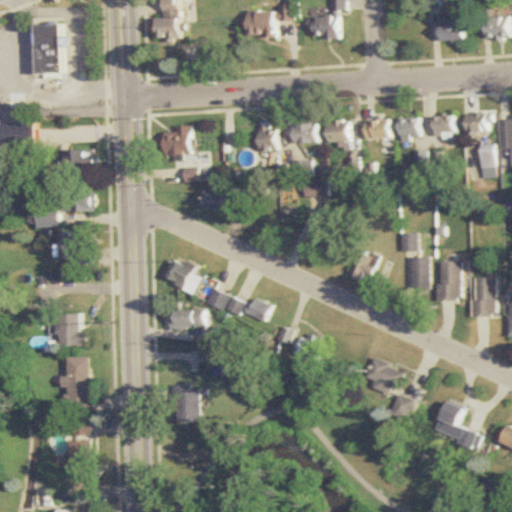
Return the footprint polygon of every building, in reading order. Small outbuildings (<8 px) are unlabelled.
[(183,39),(183,0),(167,0),(167,18),(160,18),(160,39),(183,39)] [(343,38),(343,12),(350,12),(350,0),(337,0),(337,17),(317,17),(317,39),(343,38)] [(252,11),(252,37),(281,37),(281,21),(299,21),(299,6),(283,6),(283,11),(252,11)] [(445,41),(469,41),(469,17),(445,17),(445,41)] [(511,39),(511,17),(493,17),(493,39),(511,39)] [(65,26),(41,28),(42,74),(67,75),(65,26)] [(494,132),(494,114),(472,114),(472,132),(494,132)] [(439,133),(459,133),(459,116),(439,116),(439,133)] [(404,141),(425,141),(425,119),(404,119),(404,141)] [(354,121),(332,121),(332,143),(354,143),(354,121)] [(369,121),(369,139),(395,139),(395,121),(369,121)] [(264,152),(280,152),(280,123),(264,123),(264,152)] [(299,124),(299,144),(321,144),(321,124),(299,124)] [(195,156),(195,127),(179,127),(179,133),(168,133),(168,156),(195,156)] [(486,177),(504,177),(504,145),(486,145),(486,177)] [(96,151),(70,151),(70,179),(85,179),(85,166),(96,166),(96,151)] [(190,169),(189,181),(200,182),(200,174),(198,174),(198,170),(190,169)] [(330,197),(330,180),(307,180),(307,197),(330,197)] [(206,211),(226,211),(226,191),(206,191),(206,211)] [(64,213),(98,213),(98,194),(64,194),(64,213)] [(31,210),(31,228),(61,228),(61,210),(31,210)] [(313,251),(337,259),(349,227),(324,218),(313,251)] [(63,233),(63,265),(97,264),(97,246),(83,247),(83,233),(63,233)] [(352,276),(363,282),(367,274),(375,277),(383,261),(364,252),(352,276)] [(434,291),(434,258),(416,258),(416,291),(434,291)] [(198,296),(206,279),(197,274),(199,269),(179,259),(168,281),(198,296)] [(467,262),(445,262),(445,301),(467,301),(467,262)] [(502,278),(479,278),(479,316),(502,316),(502,278)] [(243,318),(250,304),(217,289),(211,302),(243,318)] [(279,309),(262,298),(252,314),(269,325),(279,309)] [(175,329),(209,329),(209,312),(175,312),(175,329)] [(93,333),(84,333),(84,315),(64,315),(64,347),(93,347),(93,333)] [(217,345),(233,345),(233,329),(218,329),(217,345)] [(326,339),(304,335),(299,361),(321,365),(326,339)] [(211,349),(211,367),(226,367),(226,379),(246,379),(247,349),(211,349)] [(379,382),(377,387),(396,398),(409,373),(380,358),(370,377),(379,382)] [(95,359),(70,359),(70,415),(95,415),(95,359)] [(204,423),(204,387),(179,387),(179,423),(204,423)] [(413,422),(420,402),(403,396),(395,415),(413,422)] [(462,426),(469,409),(451,401),(438,433),(478,449),(484,435),(462,426)] [(74,422),(75,467),(97,467),(96,422),(74,422)]
